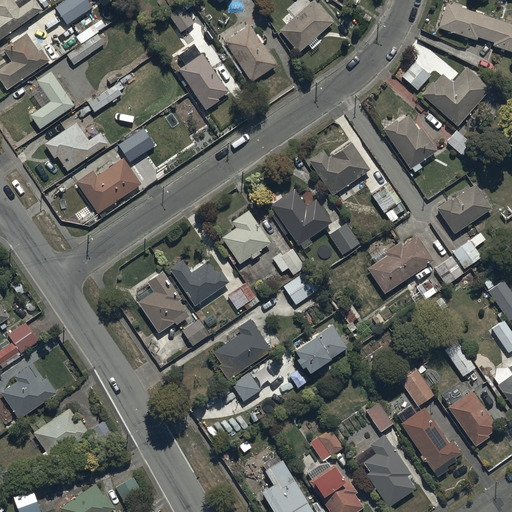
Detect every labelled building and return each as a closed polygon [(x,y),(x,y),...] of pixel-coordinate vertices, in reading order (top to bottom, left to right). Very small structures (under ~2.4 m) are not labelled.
[(0,0),(0,38),(43,8),(37,0),(27,0),(20,6),(15,0),(0,0)] [(92,6),(88,0),(63,0),(56,6),(68,23),(92,6)] [(333,19),(315,0),(310,0),(282,26),(301,48),(333,19)] [(446,1),(438,25),(477,39),(478,35),(493,40),(492,43),(511,49),(511,22),(461,5),(462,3),(453,0),(452,0),(452,3),(446,1)] [(183,4),(168,13),(180,31),(195,21),(183,4)] [(249,22),(223,39),(251,80),(277,62),(249,22)] [(26,31),(4,46),(13,59),(9,61),(0,67),(0,76),(7,88),(50,59),(42,47),(38,49),(26,31)] [(104,42),(97,32),(66,53),(74,63),(104,42)] [(229,89),(201,51),(177,68),(205,107),(219,98),(218,97),(229,89)] [(452,80),(443,72),(435,80),(433,79),(422,92),(458,124),(491,87),(466,64),(452,80)] [(50,98),(30,112),(40,127),(74,102),(50,69),(37,79),(50,98)] [(115,83),(88,101),(94,111),(122,93),(115,83)] [(422,165),(419,161),(438,148),(422,124),(418,127),(409,113),(398,120),(396,117),(382,126),(410,167),(412,166),(415,170),(422,165)] [(89,138),(76,119),(44,142),(54,156),(57,155),(68,170),(108,140),(100,130),(89,138)] [(456,128),(446,140),(463,153),(473,142),(456,128)] [(142,133),(120,147),(128,160),(151,146),(142,133)] [(329,156),(323,148),(308,158),(333,194),(371,167),(351,140),(329,156)] [(93,168),(76,179),(98,212),(141,182),(124,156),(97,174),(93,168)] [(389,181),(372,193),(383,212),(385,211),(391,221),(399,216),(397,213),(406,207),(389,181)] [(452,197),(451,195),(436,206),(454,232),(492,205),(475,181),(452,197)] [(294,186),(270,203),(298,244),(301,242),(304,247),(313,241),(309,236),(332,220),(316,197),(306,204),(294,186)] [(236,225),(221,235),(239,262),(251,254),(253,257),(261,251),(259,248),(270,240),(249,208),(232,219),(236,225)] [(360,241),(346,221),(328,234),(342,253),(360,241)] [(480,232),(452,251),(464,268),(482,255),(475,245),(485,239),(480,232)] [(371,255),(375,260),(367,265),(385,291),(434,258),(417,233),(403,242),(401,239),(385,250),(383,247),(371,255)] [(280,251),(272,257),(282,271),(288,266),(293,273),(305,265),(293,247),(282,254),(280,251)] [(451,254),(434,266),(446,283),(463,271),(451,254)] [(182,257),(169,266),(194,304),(229,279),(221,267),(216,270),(208,258),(191,270),(182,257)] [(138,288),(143,296),(138,300),(159,330),(174,320),(176,322),(189,313),(179,298),(181,297),(162,269),(147,279),(149,281),(138,288)] [(317,289),(316,287),(320,285),(317,281),(314,283),(305,270),(283,284),(296,303),(317,289)] [(511,290),(503,278),(487,289),(508,319),(511,316),(511,290)] [(227,293),(237,307),(243,303),(246,308),(259,299),(246,281),(227,293)] [(0,320),(8,315),(0,302),(0,296),(2,295),(0,292),(0,320)] [(15,313),(0,322),(0,324),(5,332),(21,322),(15,313)] [(199,316),(181,329),(192,344),(210,332),(199,316)] [(263,336),(250,316),(237,325),(241,331),(213,350),(221,362),(219,363),(228,377),(271,347),(267,341),(269,340),(265,335),(263,336)] [(511,348),(511,330),(504,318),(491,326),(508,352),(511,348)] [(13,340),(0,348),(0,362),(0,364),(20,350),(21,352),(39,340),(25,320),(8,332),(13,340)] [(316,333),(295,347),(299,353),(297,354),(302,363),(305,362),(310,369),(347,344),(333,323),(317,333),(316,333)] [(457,340),(444,349),(462,375),(475,366),(457,340)] [(511,363),(508,366),(511,370),(511,371),(498,383),(511,401),(511,363)] [(17,378),(0,390),(19,417),(57,391),(47,375),(39,380),(28,364),(14,374),(17,378)] [(400,379),(418,404),(435,393),(417,367),(400,379)] [(249,370),(232,382),(244,400),(261,388),(249,370)] [(471,388),(448,405),(476,444),(489,434),(488,432),(497,425),(471,388)] [(378,400),(366,409),(380,430),(393,422),(378,400)] [(396,411),(402,420),(400,422),(437,475),(448,467),(446,464),(456,458),(454,456),(462,450),(453,437),(449,440),(425,405),(416,411),(410,402),(396,411)] [(69,406),(33,431),(52,459),(90,433),(79,416),(77,418),(69,406)] [(105,417),(89,428),(98,442),(115,431),(105,417)] [(331,427),(310,441),(323,459),(343,445),(331,427)] [(372,443),(359,452),(370,469),(366,472),(388,504),(415,485),(407,474),(411,471),(384,432),(370,441),(372,443)] [(274,481),(261,489),(274,511),(291,511),(292,511),(315,511),(283,456),(265,466),(274,481)] [(308,471),(311,477),(308,479),(331,511),(353,511),(363,505),(354,492),(357,490),(345,472),(343,473),(335,461),(330,464),(326,458),(308,471)] [(133,474),(115,486),(126,504),(144,492),(133,474)] [(96,481),(60,505),(64,511),(105,511),(115,506),(105,491),(103,493),(96,481)] [(41,511),(32,488),(7,498),(11,508),(17,505),(20,511),(41,511)]
